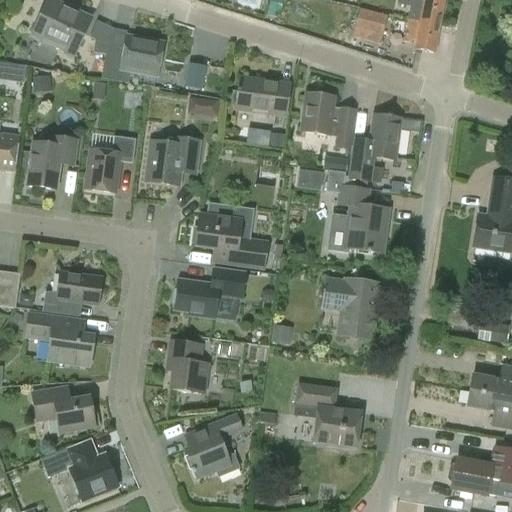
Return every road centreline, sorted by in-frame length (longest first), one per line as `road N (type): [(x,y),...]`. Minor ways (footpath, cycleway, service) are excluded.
road 1 (residential): [(381,511),(453,104)]
road 2 (residential): [(169,511),(138,433),(133,281),(122,250),(108,241),(0,233)]
road 3 (residential): [(453,104),(166,14)]
